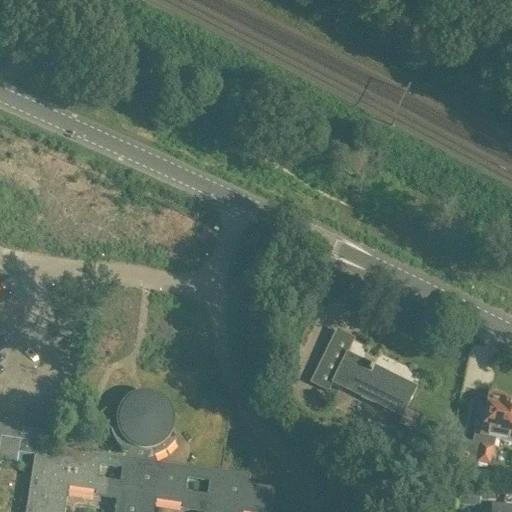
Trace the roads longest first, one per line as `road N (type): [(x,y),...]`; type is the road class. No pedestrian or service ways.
road 1 (unclassified): [(511,334),(0,94)]
road 2 (track): [(365,0),(511,77)]
